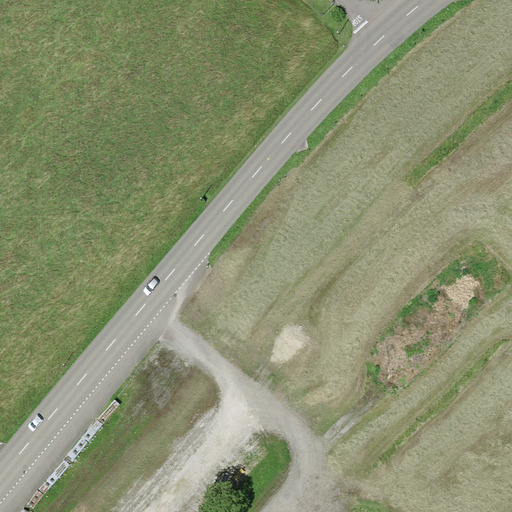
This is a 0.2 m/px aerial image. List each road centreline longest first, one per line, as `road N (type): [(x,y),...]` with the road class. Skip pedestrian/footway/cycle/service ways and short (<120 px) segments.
road 1 (secondary): [(0,480),(266,159),(383,33)]
road 2 (track): [(258,511),(294,477),(296,441),(146,304)]
